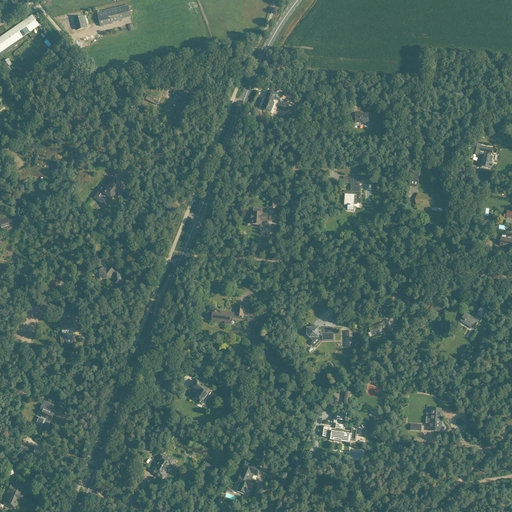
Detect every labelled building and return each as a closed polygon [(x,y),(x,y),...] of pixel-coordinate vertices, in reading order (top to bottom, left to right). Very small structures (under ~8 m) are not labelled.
[(100,12),(97,13),(100,26),(121,21),(121,20),(118,8),(100,12)] [(0,53),(29,33),(39,26),(32,15),(0,37),(0,53)] [(83,16),(81,17),(74,18),(77,30),(86,28),(83,16)] [(5,61),(0,64),(0,65),(6,75),(12,71),(5,61)] [(12,78),(18,87),(22,84),(16,76),(12,78)] [(174,119),(179,122),(187,105),(185,104),(186,101),(189,102),(191,98),(175,89),(173,94),(176,96),(173,102),(181,106),(174,119)] [(265,99),(262,108),(266,110),(270,112),(274,102),(272,102),(275,94),(274,93),(274,92),(269,90),(267,96),(268,97),(266,100),(265,99)] [(148,95),(145,99),(156,105),(158,100),(148,95)] [(159,109),(164,112),(171,99),(166,96),(159,109)] [(368,114),(356,114),(356,123),(368,123),(368,114)] [(484,156),(482,166),(491,168),(492,166),(492,167),(492,165),(492,164),(491,163),(492,157),(491,156),(491,153),(492,153),(493,149),(480,146),(481,145),(473,144),(471,154),(484,156)] [(34,167),(30,168),(14,171),(16,180),(33,175),(50,179),(51,173),(48,170),(52,155),(55,154),(56,150),(47,148),(48,148),(44,147),(44,148),(36,146),(35,149),(37,151),(34,167)] [(412,170),(410,181),(418,183),(420,172),(412,170)] [(125,187),(112,177),(103,189),(101,188),(94,197),(104,205),(110,198),(111,199),(115,195),(117,197),(125,187)] [(343,177),(343,183),(348,183),(351,184),(351,191),(351,192),(344,191),(343,194),(345,195),(344,205),(348,205),(347,210),(349,210),(353,210),(354,203),(356,203),(361,203),(361,198),(360,198),(361,187),(359,187),(359,182),(370,183),(370,179),(359,178),(348,178),(348,177),(343,177)] [(418,194),(415,202),(417,209),(421,210),(423,207),(428,207),(433,208),(435,202),(433,196),(424,195),(418,194)] [(278,203),(276,202),(276,198),(270,197),(269,207),(276,208),(276,206),(278,206),(278,203)] [(262,213),(256,213),(256,214),(251,213),(251,221),(252,222),(252,224),(261,225),(261,222),(267,222),(267,214),(262,214),(262,213)] [(16,223),(14,216),(0,219),(0,223),(1,227),(16,223)] [(501,238),(500,240),(500,245),(506,246),(511,247),(511,242),(510,242),(511,235),(507,234),(506,239),(501,238)] [(103,267),(100,271),(101,279),(105,278),(107,276),(109,278),(109,277),(111,278),(113,278),(113,281),(119,285),(122,280),(121,277),(109,267),(107,271),(103,267)] [(401,305),(405,307),(406,303),(409,304),(410,300),(403,298),(401,305)] [(41,299),(40,304),(56,309),(57,304),(41,299)] [(433,304),(428,312),(436,317),(441,309),(433,304)] [(213,311),(212,321),(230,324),(231,315),(243,317),(244,307),(237,306),(236,313),(231,313),(231,312),(218,311),(218,312),(213,311)] [(480,322),(485,315),(487,311),(481,307),(474,318),(465,313),(462,318),(460,321),(467,326),(468,324),(474,328),(478,321),(480,322)] [(263,310),(259,317),(264,319),(267,312),(263,310)] [(248,321),(247,326),(254,327),(255,319),(248,318),(248,321)] [(75,332),(74,326),(73,321),(61,323),(63,334),(65,344),(73,343),(72,333),(75,332)] [(387,330),(385,325),(381,327),(380,324),(369,329),(372,336),(381,332),(382,333),(387,330)] [(308,329),(307,329),(307,334),(308,335),(308,336),(309,338),(317,337),(320,334),(322,336),(322,340),(334,340),(333,336),(332,336),(332,333),(326,333),(326,328),(318,328),(318,327),(314,327),(313,325),(308,329)] [(201,358),(198,365),(205,368),(205,367),(211,370),(214,363),(201,358)] [(211,390),(201,384),(197,381),(193,387),(198,391),(193,399),(202,405),(211,390)] [(39,418),(36,424),(41,426),(39,431),(41,428),(46,431),(50,424),(46,422),(47,419),(51,421),(54,413),(50,412),(53,405),(44,401),(40,410),(43,411),(41,416),(42,417),(41,418),(39,417),(37,416),(39,418)] [(428,430),(436,431),(441,431),(442,418),(440,418),(441,409),(442,409),(431,408),(430,420),(429,420),(429,422),(430,422),(430,423),(428,423),(428,430)] [(335,429),(324,427),(322,437),(323,437),(323,436),(334,437),(333,441),(341,442),(342,439),(355,440),(356,430),(359,431),(359,429),(352,428),(351,431),(343,430),(344,425),(336,424),(335,429)] [(22,443),(19,450),(33,454),(35,448),(22,443)] [(264,446),(263,448),(258,457),(264,460),(269,449),(264,446)] [(174,460),(165,456),(160,454),(158,461),(159,462),(157,466),(155,465),(151,470),(162,480),(164,478),(163,477),(172,462),(173,463),(174,460)] [(206,471),(202,479),(209,483),(217,468),(206,462),(202,469),(206,471)] [(239,474),(236,483),(240,485),(239,486),(237,491),(244,494),(247,487),(252,489),(255,482),(251,480),(254,474),(257,475),(260,468),(256,466),(246,462),(241,475),(239,474)] [(15,468),(9,466),(5,476),(11,478),(15,468)] [(25,486),(13,481),(12,485),(11,485),(7,492),(8,493),(3,504),(15,509),(18,501),(20,502),(23,494),(22,494),(23,490),(25,486)]
